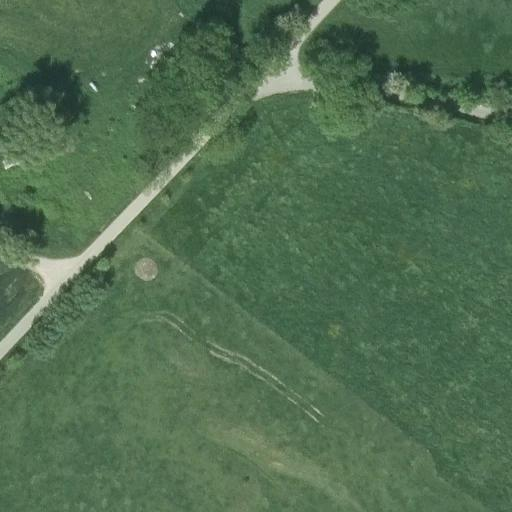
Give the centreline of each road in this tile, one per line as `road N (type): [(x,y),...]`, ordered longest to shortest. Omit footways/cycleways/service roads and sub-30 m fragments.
road 1 (unclassified): [(267,69),(0,348)]
road 2 (unclassified): [(267,69),(445,92),(511,111)]
